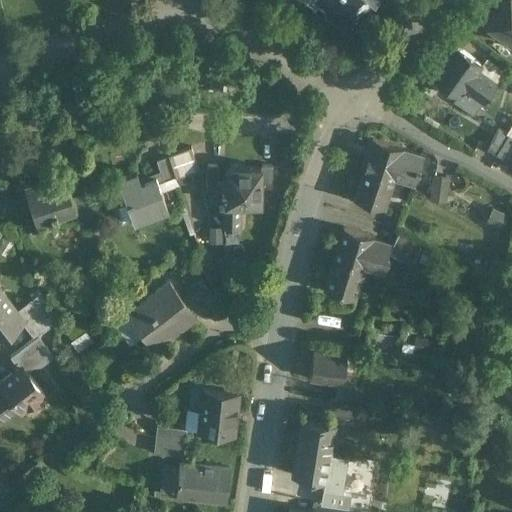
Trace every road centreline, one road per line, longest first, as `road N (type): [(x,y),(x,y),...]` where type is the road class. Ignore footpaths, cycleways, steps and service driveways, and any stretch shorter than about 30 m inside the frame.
road 1 (residential): [(74,437),(242,316),(273,314)]
road 2 (residential): [(352,102),(285,255),(273,314)]
road 3 (residential): [(273,314),(249,511)]
road 4 (residential): [(183,13),(298,56),(352,102)]
road 5 (residential): [(0,67),(57,40),(183,13)]
road 6 (residential): [(352,102),(511,186)]
road 7 (residential): [(427,0),(391,61),(352,102)]
